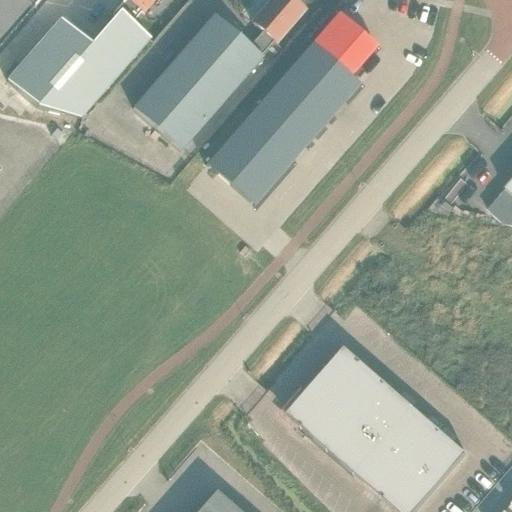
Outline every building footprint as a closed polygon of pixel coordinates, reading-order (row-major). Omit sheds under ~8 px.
[(0,0),(0,46),(40,0),(0,0)] [(36,109),(80,120),(149,41),(131,25),(141,13),(142,14),(154,0),(126,0),(112,17),(115,19),(90,47),(60,21),(6,83),(36,109)] [(293,4),(297,1),(295,0),(273,0),(252,25),(262,34),(249,48),(213,17),(132,110),(181,153),(262,59),(260,57),(272,43),(275,45),(303,13),(293,4)] [(337,14),(205,167),(206,166),(253,208),(253,209),(360,86),(359,86),(350,79),(375,49),(337,16),(338,15),(337,14)] [(395,511),(416,511),(466,456),(344,350),(286,417),(395,511)] [(236,511),(215,493),(198,511),(236,511)] [(511,511),(511,500),(501,511),(511,511)]
